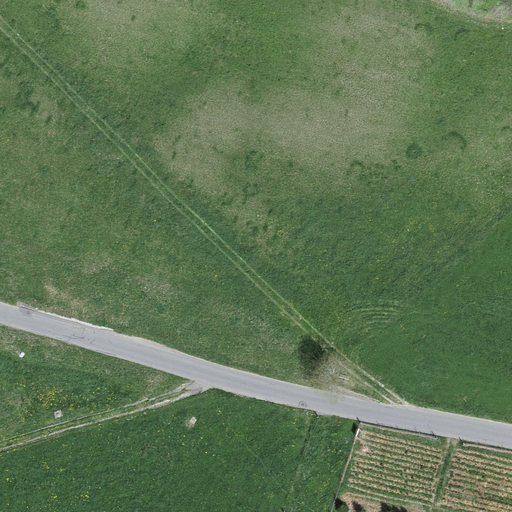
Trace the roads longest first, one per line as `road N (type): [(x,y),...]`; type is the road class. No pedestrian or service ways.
road 1 (track): [(0,34),(325,358),(410,419)]
road 2 (unclassified): [(511,437),(233,382),(0,313)]
road 3 (track): [(233,382),(0,443)]
